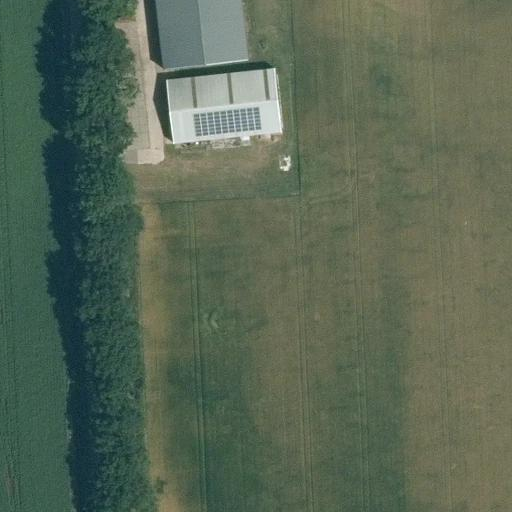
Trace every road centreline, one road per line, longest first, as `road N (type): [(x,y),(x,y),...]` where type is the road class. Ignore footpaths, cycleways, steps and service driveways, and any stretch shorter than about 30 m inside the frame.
road 1 (track): [(86,200),(109,511)]
road 2 (unclassified): [(79,0),(86,200)]
